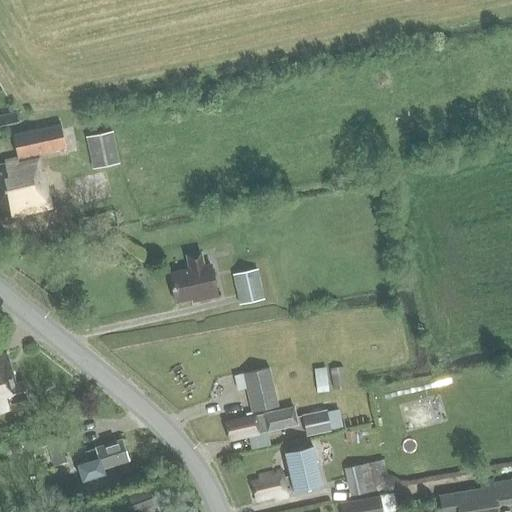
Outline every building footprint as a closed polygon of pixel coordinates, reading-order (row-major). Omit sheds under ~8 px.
[(0,161),(1,163),(0,162),(0,224),(8,222),(6,215),(49,206),(38,153),(63,148),(59,125),(12,135),(17,157),(0,161)] [(93,169),(117,164),(110,132),(86,137),(93,169)] [(77,219),(78,223),(68,225),(71,237),(117,226),(114,210),(77,219)] [(184,256),(187,268),(169,272),(177,301),(200,296),(201,301),(216,297),(208,264),(201,266),(198,252),(184,256)] [(263,299),(257,269),(232,275),(238,304),(263,299)] [(9,370),(4,354),(0,355),(0,412),(6,411),(4,406),(26,400),(21,382),(15,384),(11,369),(9,370)] [(245,372),(254,410),(278,404),(268,365),(245,371),(245,372)] [(328,392),(326,368),(314,369),(316,393),(328,392)] [(346,388),(343,368),(330,370),(333,390),(346,388)] [(237,390),(249,387),(245,372),(233,375),(237,390)] [(296,423),(292,405),(226,421),(230,439),(296,423)] [(330,430),(324,409),(302,414),(308,435),(330,430)] [(354,430),(345,432),(346,443),(356,442),(354,430)] [(69,438),(46,446),(53,467),(67,462),(64,453),(73,450),(69,438)] [(128,459),(121,439),(84,452),(93,479),(114,471),(112,465),(128,459)] [(251,482),(255,500),(274,495),(275,499),(287,496),(285,487),(291,485),(292,491),(322,484),(312,445),(283,452),(289,477),(283,479),(281,470),(258,475),(259,479),(251,482)] [(372,490),(366,463),(346,468),(352,494),(372,490)] [(511,482),(493,486),(492,479),(479,481),(480,488),(438,495),(440,511),(455,511),(457,511),(456,511),(498,511),(498,506),(511,504),(511,482)] [(97,499),(97,498),(79,503),(81,511),(111,511),(121,509),(122,511),(157,511),(155,506),(158,506),(152,487),(130,494),(128,489),(97,499)] [(396,511),(394,493),(378,495),(379,500),(379,503),(380,511),(396,511)] [(380,511),(379,503),(379,500),(340,506),(341,511),(380,511)]
